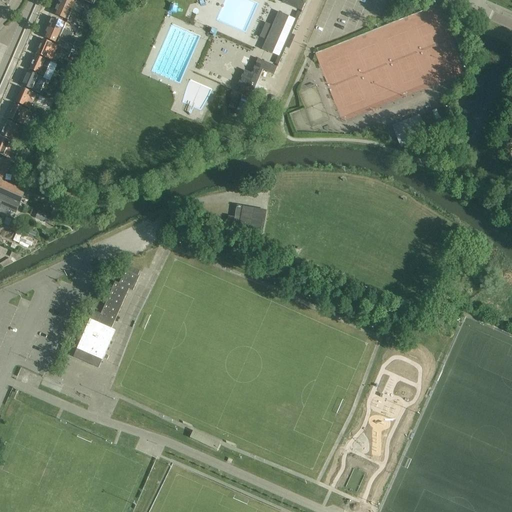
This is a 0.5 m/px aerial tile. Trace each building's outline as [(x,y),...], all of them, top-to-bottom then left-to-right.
[(76,1),(74,0),(60,0),(59,5),(79,13),(82,7),(75,4),(76,1)] [(305,4),(300,2),(295,0),(284,0),(283,3),(302,11),(305,4)] [(89,18),(82,15),(79,13),(59,5),(54,15),(68,21),(70,16),(86,24),(89,18)] [(82,15),(89,18),(92,12),(85,9),(82,15)] [(262,50),(278,57),(275,64),(278,66),(286,48),(289,50),(295,37),(292,35),(301,14),(298,13),(295,20),(279,13),(273,26),(266,23),(260,38),(266,41),(262,50)] [(48,28),(69,37),(71,38),(74,33),(64,29),(66,24),(53,18),(48,28)] [(69,37),(48,28),(44,38),(57,44),(59,40),(74,46),(76,40),(71,38),(69,37)] [(76,36),(81,38),(84,30),(79,28),(76,36)] [(57,46),(52,44),(43,40),(37,55),(51,61),(57,46)] [(69,58),(71,52),(64,49),(61,55),(69,58)] [(36,56),(30,70),(39,74),(44,77),(45,77),(44,79),(50,81),(51,82),(58,66),(55,65),(50,62),(45,60),(36,56)] [(236,90),(243,93),(252,97),(263,71),(274,76),(277,68),(258,60),(252,75),(244,71),(236,90)] [(29,72),(23,87),(32,91),(37,93),(40,94),(45,84),(48,85),(50,81),(44,79),(43,78),(38,76),(29,72)] [(60,86),(57,91),(63,94),(66,88),(60,86)] [(16,103),(25,107),(30,109),(36,95),(22,88),(16,103)] [(40,96),(36,104),(50,111),(54,102),(53,102),(40,96)] [(59,104),(61,99),(56,96),(53,102),(54,102),(59,104)] [(228,108),(236,111),(240,102),(232,99),(228,108)] [(29,111),(24,109),(15,105),(9,119),(23,125),(29,111)] [(428,138),(428,137),(440,132),(432,112),(420,116),(419,115),(392,126),(401,149),(428,138)] [(22,127),(17,125),(8,121),(1,136),(16,142),(22,127)] [(37,125),(35,131),(44,135),(47,129),(37,125)] [(0,138),(0,154),(3,156),(8,158),(15,144),(1,137),(0,138)] [(31,150),(35,141),(30,139),(27,148),(31,150)] [(0,194),(20,203),(26,191),(2,181),(10,163),(0,158),(0,194)] [(31,158),(26,168),(31,170),(36,160),(31,158)] [(31,170),(26,168),(25,169),(16,165),(15,168),(29,174),(31,170)] [(0,209),(2,205),(17,211),(20,205),(9,201),(10,200),(0,195),(0,209)] [(255,209),(237,206),(235,218),(228,217),(226,229),(251,233),(255,209)] [(72,224),(74,218),(67,215),(65,221),(72,224)] [(31,231),(29,237),(35,239),(35,240),(38,234),(31,231)] [(29,237),(17,232),(13,240),(19,243),(20,240),(32,245),(35,239),(29,237)] [(138,248),(139,254),(147,252),(146,246),(138,248)] [(101,314),(94,311),(73,358),(94,367),(98,359),(102,361),(115,331),(112,329),(129,289),(133,291),(139,277),(125,271),(119,284),(115,282),(104,309),(101,314)] [(437,315),(434,322),(443,326),(446,319),(437,315)]
